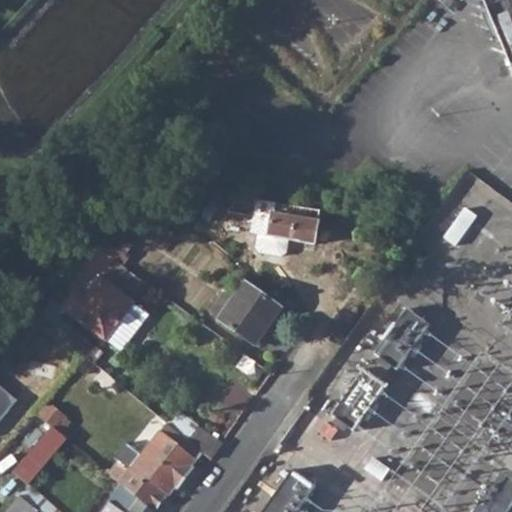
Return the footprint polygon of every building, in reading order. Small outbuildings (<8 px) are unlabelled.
[(511,70),(511,0),(479,0),(509,72),(511,70)] [(285,242),(312,247),(318,215),(235,200),(225,214),(259,220),(253,251),(256,255),(278,260),(283,256),(285,242)] [(464,208),(444,238),(456,247),(478,217),(464,208)] [(71,276),(81,285),(88,276),(90,278),(108,257),(95,248),(71,276)] [(63,312),(102,343),(132,306),(100,280),(84,299),(78,293),(63,312)] [(37,317),(45,325),(74,291),(65,284),(37,317)] [(208,316),(254,348),(280,311),(243,286),(232,301),(222,295),(208,316)] [(147,318),(132,306),(102,343),(117,355),(147,318)] [(379,355),(405,369),(431,320),(405,306),(379,355)] [(322,339),(334,347),(349,325),(338,317),(322,339)] [(342,351),(310,396),(358,431),(390,386),(342,351)] [(440,404),(421,391),(410,406),(429,419),(440,404)] [(68,424),(45,404),(35,415),(58,435),(68,424)] [(135,502),(146,511),(151,511),(163,497),(165,500),(199,457),(165,427),(125,475),(116,485),(120,488),(135,502)] [(186,443),(207,462),(218,448),(197,430),(186,443)] [(374,458),(365,470),(382,482),(390,470),(374,458)] [(125,475),(115,466),(107,477),(116,485),(125,475)] [(511,511),(511,478),(499,469),(469,511),(511,511)] [(146,511),(135,502),(120,488),(100,511),(146,511)] [(362,511),(367,506),(348,493),(340,505),(350,511),(362,511)] [(3,511),(32,511),(16,497),(3,511)]
